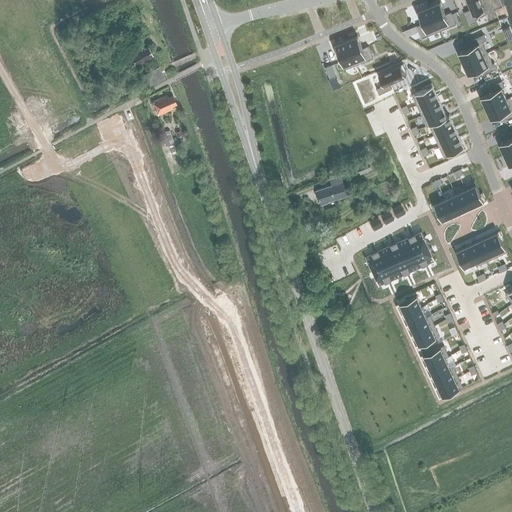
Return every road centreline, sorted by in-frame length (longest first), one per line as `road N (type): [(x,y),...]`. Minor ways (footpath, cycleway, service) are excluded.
road 1 (secondary): [(372,511),(221,55)]
road 2 (residential): [(478,150),(456,91),(380,24),(369,0)]
road 3 (residential): [(478,150),(413,183),(380,110)]
